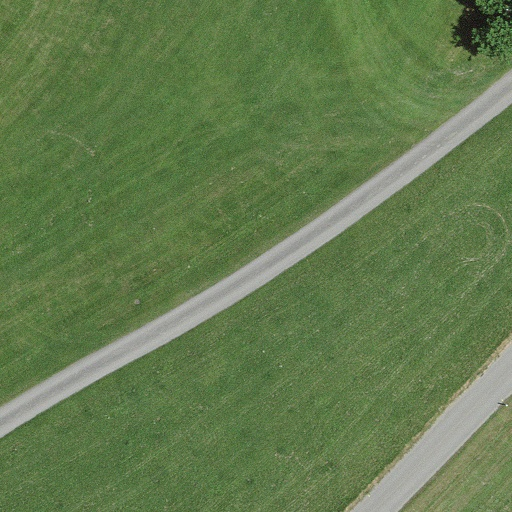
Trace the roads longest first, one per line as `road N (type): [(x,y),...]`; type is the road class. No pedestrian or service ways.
road 1 (track): [(0,439),(442,165),(511,104)]
road 2 (unclassified): [(511,388),(388,511)]
